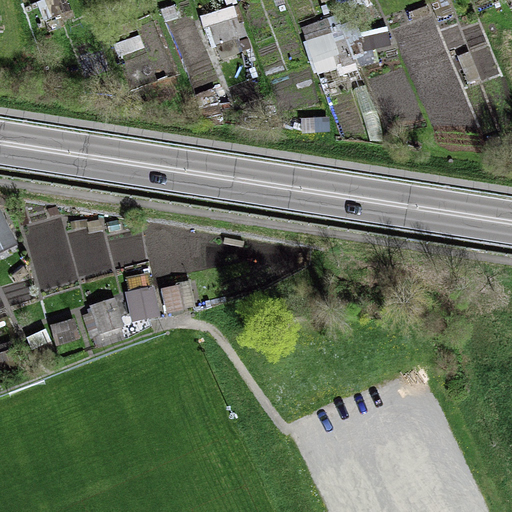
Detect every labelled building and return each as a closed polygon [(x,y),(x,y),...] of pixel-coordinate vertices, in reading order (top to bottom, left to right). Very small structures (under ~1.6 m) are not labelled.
[(234,7),(199,18),(209,49),(216,47),(220,61),(251,51),(242,23),(239,24),(234,7)] [(317,76),(337,70),(339,78),(359,71),(358,69),(381,64),(377,51),(391,47),(387,28),(359,34),(350,12),(301,28),(306,42),(303,43),(313,75),(316,74),(317,76)] [(0,251),(18,243),(0,206),(0,251)] [(125,294),(131,324),(160,319),(155,288),(125,294)] [(121,329),(124,328),(115,299),(90,307),(90,308),(87,309),(88,314),(83,316),(90,340),(93,339),(96,349),(125,340),(121,329)] [(50,327),(56,348),(80,341),(75,320),(50,327)]
